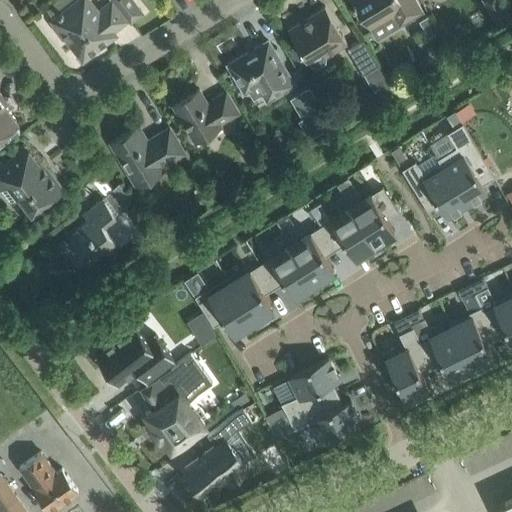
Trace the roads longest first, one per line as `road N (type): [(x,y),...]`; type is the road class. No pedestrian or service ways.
road 1 (track): [(18,331),(511,44)]
road 2 (residential): [(0,12),(53,80),(83,90),(239,0)]
road 3 (residential): [(155,511),(0,307)]
road 4 (unclassified): [(332,303),(499,218)]
road 5 (unclassified): [(409,452),(332,303)]
road 6 (unclassified): [(283,511),(409,452)]
